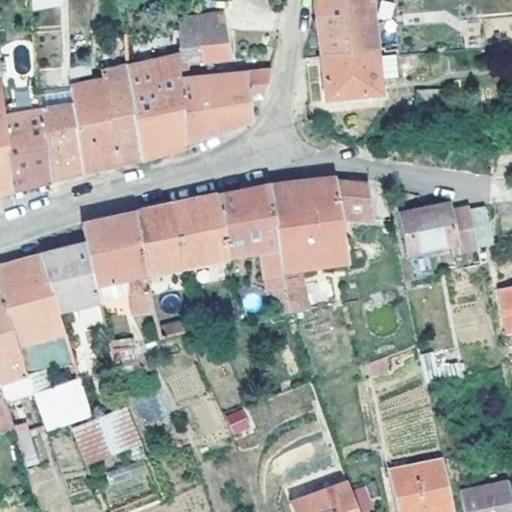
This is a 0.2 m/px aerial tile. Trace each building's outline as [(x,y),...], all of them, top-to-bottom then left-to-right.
[(12,0),(0,0),(0,17),(14,15),(12,0)] [(370,56),(364,0),(310,0),(310,5),(315,55),(370,56)] [(174,19),(175,46),(176,66),(222,61),(217,14),(174,19)] [(99,72),(112,70),(109,46),(102,46),(96,47),(99,72)] [(173,55),(124,67),(133,160),(157,154),(180,148),(180,143),(177,82),(176,66),(175,46),(172,47),(173,55)] [(396,54),(382,55),(384,78),(398,77),(396,54)] [(372,76),(371,63),(370,56),(315,55),(317,79),(372,76)] [(133,160),(124,67),(112,70),(99,72),(100,81),(110,165),(119,163),(133,160)] [(256,103),(264,72),(177,82),(180,143),(210,132),(246,120),(242,105),(256,103)] [(317,79),(317,85),(318,101),(373,100),(372,76),(317,79)] [(100,81),(69,86),(71,109),(72,126),(76,174),(90,170),(110,165),(100,81)] [(0,116),(36,112),(35,100),(0,104),(0,116)] [(71,109),(36,112),(38,133),(72,126),(71,109)] [(43,183),(38,133),(36,112),(0,116),(0,124),(7,191),(24,187),(43,183)] [(60,178),(76,174),(72,126),(38,133),(43,183),(60,178)] [(295,183),(262,187),(277,276),(292,274),(341,265),(334,221),(366,223),(361,187),(331,184),(329,179),(295,183)] [(277,276),(262,187),(233,193),(209,198),(210,202),(220,262),(249,257),(253,280),(277,276)] [(220,262),(210,202),(193,206),(183,209),(182,204),(149,211),(150,214),(143,216),(129,219),(138,276),(220,262)] [(451,250),(453,259),(473,255),(464,214),(445,218),(443,209),(393,219),(401,260),(451,250)] [(77,225),(81,245),(88,287),(97,285),(118,281),(124,312),(143,308),(138,276),(129,219),(129,215),(100,221),(77,225)] [(91,304),(88,287),(81,245),(28,259),(0,266),(0,314),(11,348),(58,337),(61,347),(73,343),(66,320),(54,323),(51,313),(70,307),(80,304),(86,323),(76,326),(90,376),(83,378),(70,382),(26,395),(35,428),(36,430),(80,417),(76,402),(112,391),(102,353),(93,317),(91,304)] [(318,272),(304,275),(312,302),(326,299),(318,272)] [(292,274),(277,276),(279,288),(294,285),(292,274)] [(93,317),(102,315),(97,285),(88,287),(91,304),(93,317)] [(259,293),(261,306),(264,318),(276,316),(284,315),(279,290),(259,293)] [(511,293),(496,296),(504,336),(511,334),(511,293)] [(80,304),(70,307),(76,326),(86,323),(80,304)] [(264,318),(261,306),(229,312),(231,324),(264,318)] [(116,313),(102,315),(93,317),(102,353),(126,350),(116,313)] [(11,348),(0,314),(0,381),(18,376),(20,376),(11,348)] [(175,323),(147,329),(150,341),(177,333),(175,323)] [(83,378),(73,343),(61,347),(70,382),(83,378)] [(426,372),(423,357),(415,358),(418,374),(426,372)] [(379,361),(362,368),(367,380),(384,372),(379,361)] [(0,387),(0,397),(20,392),(17,382),(0,387)] [(20,392),(0,397),(0,418),(3,430),(5,435),(30,429),(20,392)] [(226,414),(232,434),(252,429),(246,408),(226,414)] [(90,511),(97,511),(139,499),(112,414),(64,428),(80,478),(90,511)] [(448,458),(444,444),(436,446),(440,460),(448,458)] [(446,511),(435,462),(386,472),(392,511),(446,511)] [(353,511),(340,478),(284,500),(288,511),(353,511)] [(452,495),(456,511),(508,511),(503,485),(452,495)] [(362,511),(366,511),(374,509),(365,486),(354,490),(362,511)]
